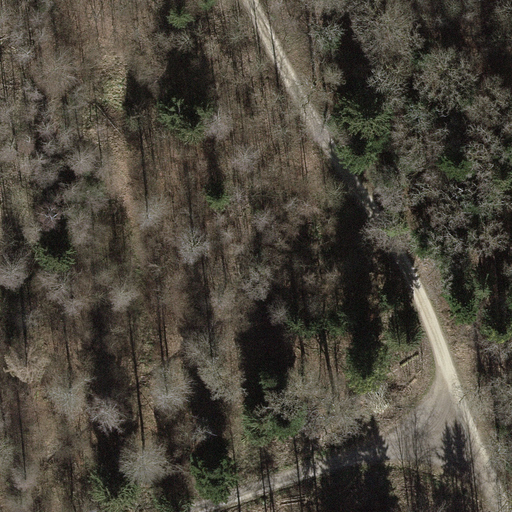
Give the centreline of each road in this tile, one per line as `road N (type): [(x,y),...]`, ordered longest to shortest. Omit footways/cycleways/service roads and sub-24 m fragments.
road 1 (track): [(250,0),(426,304),(508,511)]
road 2 (track): [(451,371),(423,415),(378,451),(196,511)]
road 3 (track): [(378,451),(447,469),(505,504)]
